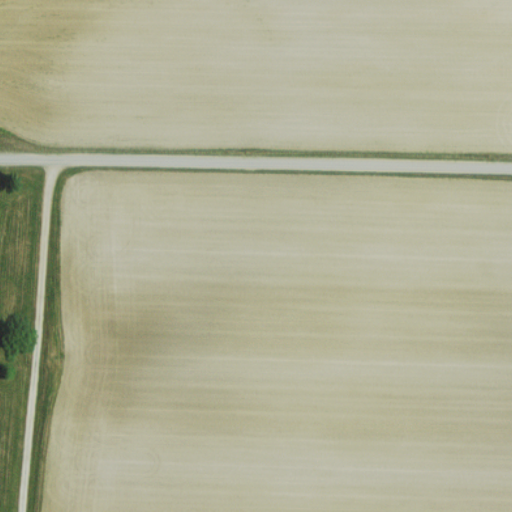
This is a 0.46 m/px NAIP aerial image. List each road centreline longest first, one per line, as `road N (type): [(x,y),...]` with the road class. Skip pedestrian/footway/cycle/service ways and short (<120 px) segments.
road 1 (residential): [(0,146),(239,160),(511,163)]
road 2 (residential): [(64,149),(22,511)]
